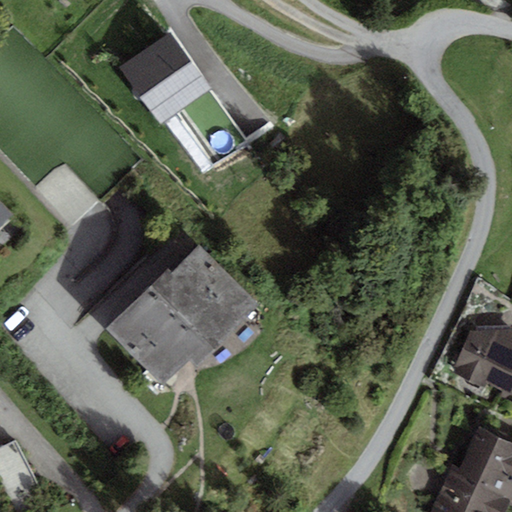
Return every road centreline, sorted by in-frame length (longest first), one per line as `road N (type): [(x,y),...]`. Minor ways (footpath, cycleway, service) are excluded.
road 1 (residential): [(326,511),(386,433),(484,221),(485,164),(433,78),(425,49)]
road 2 (residential): [(94,511),(0,402)]
road 3 (residential): [(425,49),(355,27),(311,0)]
